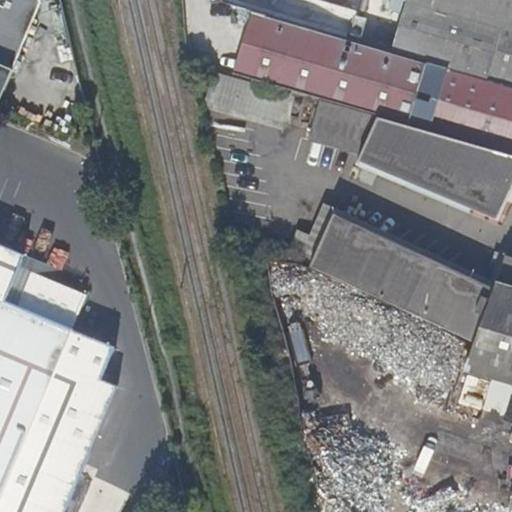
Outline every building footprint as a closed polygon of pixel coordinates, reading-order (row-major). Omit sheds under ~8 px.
[(0,0),(0,87),(37,3),(36,0),(0,0)] [(36,0),(37,3),(64,14),(60,0),(36,0)] [(391,52),(405,1),(402,0),(391,0),(378,48),(391,52)] [(511,0),(405,0),(405,1),(391,52),(511,87),(511,0)] [(511,87),(391,52),(378,48),(264,14),(237,6),(241,76),(321,100),(377,116),(511,155),(511,87)] [(511,155),(377,116),(321,100),(310,140),(363,152),(358,164),(498,224),(510,201),(511,201),(511,155)] [(301,233),(290,257),(473,342),(491,293),(358,230),(361,222),(326,206),(312,238),(301,233)] [(495,284),(361,222),(358,230),(491,293),(495,284)] [(0,511),(66,511),(119,386),(102,379),(115,348),(72,329),(86,297),(20,269),(26,255),(0,243),(0,511)] [(491,264),(501,267),(504,257),(495,254),(491,264)] [(495,283),(511,287),(511,257),(505,256),(504,257),(501,267),(495,283)] [(511,287),(495,283),(495,284),(491,293),(473,342),(463,370),(511,383),(511,287)]
